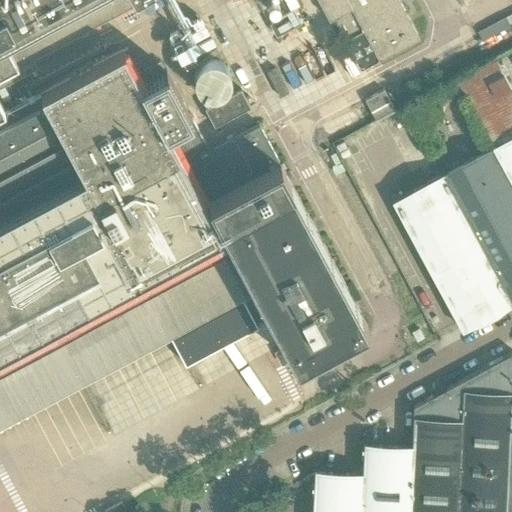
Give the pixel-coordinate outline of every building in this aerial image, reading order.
[(136,0),(0,0),(0,414),(3,420),(25,408),(12,385),(7,388),(0,376),(64,343),(69,353),(155,307),(150,297),(235,252),(256,290),(285,345),(277,350),(284,363),(292,359),(296,365),(367,326),(259,123),(209,150),(166,69),(165,69),(160,60),(135,73),(121,48),(4,110),(0,102),(0,83),(9,79),(4,70),(136,0)] [(298,4),(295,0),(284,0),(290,9),(298,4)] [(318,0),(329,18),(332,16),(360,68),(420,37),(419,35),(418,36),(399,0),(318,0)] [(511,12),(477,31),(482,41),(509,26),(508,24),(511,21),(511,12)] [(511,88),(495,58),(456,78),(464,92),(494,146),(511,179),(511,88)] [(216,96),(219,95),(220,95),(223,93),(224,92),(226,90),(227,89),(228,87),(229,84),(230,81),(230,78),(230,77),(230,74),(229,72),(228,70),(228,69),(226,66),(225,65),(224,64),(222,62),(219,61),(218,61),(215,60),(213,60),(210,60),(208,60),(205,61),(203,61),(202,62),(200,64),(198,66),(197,67),(196,68),(195,71),(194,74),(193,76),(193,79),(193,81),(194,82),(195,85),(196,88),(197,89),(199,91),(201,93),(203,95),(206,96),(207,96),(210,97),(213,97),(216,96)] [(462,93),(454,79),(426,94),(434,109),(462,93)] [(240,88),(205,107),(214,125),(250,106),(240,88)] [(365,99),(376,119),(394,109),(383,89),(365,99)] [(396,112),(407,134),(416,129),(405,107),(396,112)] [(511,179),(494,146),(443,173),(511,300),(511,179)] [(511,300),(443,173),(394,200),(462,327),(511,300)] [(170,335),(185,363),(259,323),(245,295),(170,335)] [(412,332),(417,341),(423,337),(419,328),(412,332)] [(504,511),(511,364),(511,355),(511,352),(463,378),(456,511),(504,511)] [(408,511),(456,511),(463,378),(413,405),(411,447),(408,511)] [(408,511),(411,447),(363,444),(362,474),(359,511),(408,511)] [(314,471),(312,508),(355,511),(359,511),(362,474),(314,471)]
